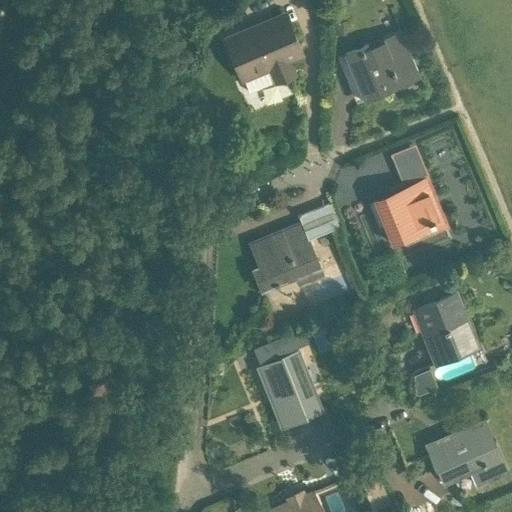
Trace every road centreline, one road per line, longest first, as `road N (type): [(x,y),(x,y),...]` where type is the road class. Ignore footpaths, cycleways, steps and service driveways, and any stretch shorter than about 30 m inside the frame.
road 1 (unclassified): [(181,495),(203,217),(330,160)]
road 2 (residential): [(181,495),(396,409)]
road 3 (track): [(185,211),(168,172),(172,0)]
